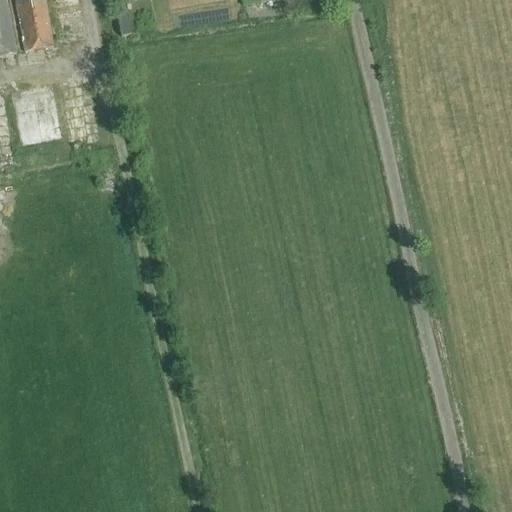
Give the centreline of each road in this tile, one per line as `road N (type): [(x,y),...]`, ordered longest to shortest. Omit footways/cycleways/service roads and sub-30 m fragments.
road 1 (track): [(350,0),(460,511)]
road 2 (track): [(118,154),(193,511)]
